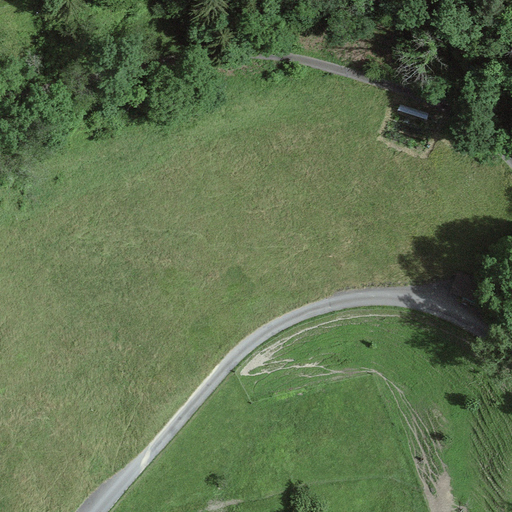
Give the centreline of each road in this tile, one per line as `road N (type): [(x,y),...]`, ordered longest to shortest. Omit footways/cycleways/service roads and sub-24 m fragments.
road 1 (track): [(0,101),(170,58),(254,52),(428,99),(511,161)]
road 2 (unclassified): [(100,511),(240,352),(286,319),(353,300),(421,302),(474,321),(511,348)]
